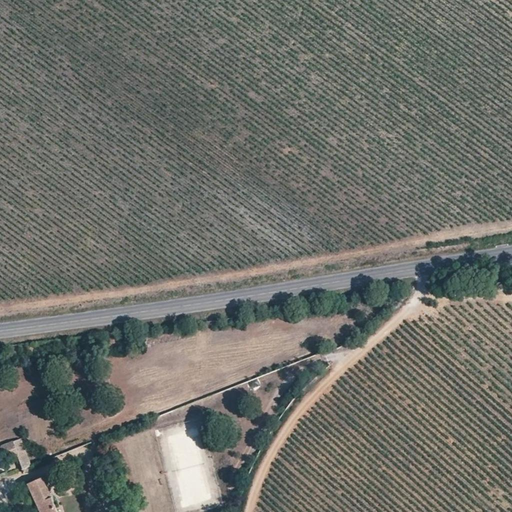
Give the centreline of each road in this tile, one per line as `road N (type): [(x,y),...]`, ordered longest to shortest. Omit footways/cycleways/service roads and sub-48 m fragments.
road 1 (tertiary): [(0,334),(511,251)]
road 2 (track): [(423,266),(421,288),(408,304),(277,440),(246,511)]
